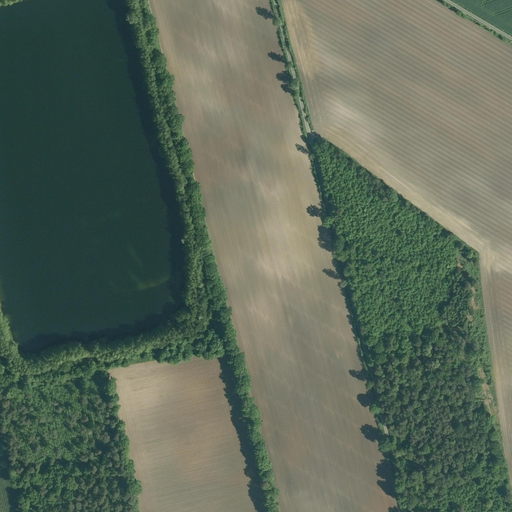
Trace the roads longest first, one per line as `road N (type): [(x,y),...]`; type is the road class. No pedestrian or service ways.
road 1 (unclassified): [(274,0),(408,511)]
road 2 (unknown): [(270,511),(223,331),(209,326),(142,349),(123,365),(88,358),(45,368)]
road 3 (unknown): [(223,331),(143,0)]
